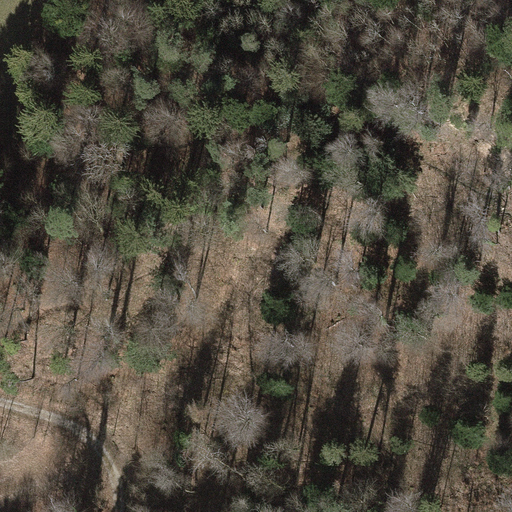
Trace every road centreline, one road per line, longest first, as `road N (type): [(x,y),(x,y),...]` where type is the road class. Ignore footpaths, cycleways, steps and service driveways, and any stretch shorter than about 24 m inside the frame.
road 1 (track): [(0,400),(102,442),(124,491),(122,511)]
road 2 (track): [(511,215),(479,183),(370,121)]
